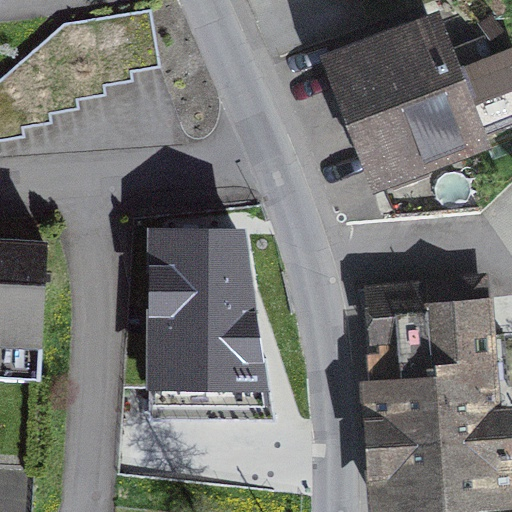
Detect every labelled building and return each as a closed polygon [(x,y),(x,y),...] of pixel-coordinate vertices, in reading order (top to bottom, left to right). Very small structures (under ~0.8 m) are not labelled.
[(425,10),(315,54),(372,194),(481,151),(467,115),(511,97),(511,67),(503,44),(447,67),(425,10)] [(160,71),(151,13),(64,26),(0,82),(0,143),(23,139),(23,130),(50,124),(50,116),(76,111),(76,103),(105,99),(103,88),(132,86),(131,75),(160,71)] [(52,247),(0,244),(0,388),(42,392),(52,247)] [(261,252),(146,250),(137,379),(260,384),(261,252)] [(496,298),(364,297),(363,501),(494,502),(496,298)] [(32,511),(34,473),(0,470),(0,511),(32,511)]
